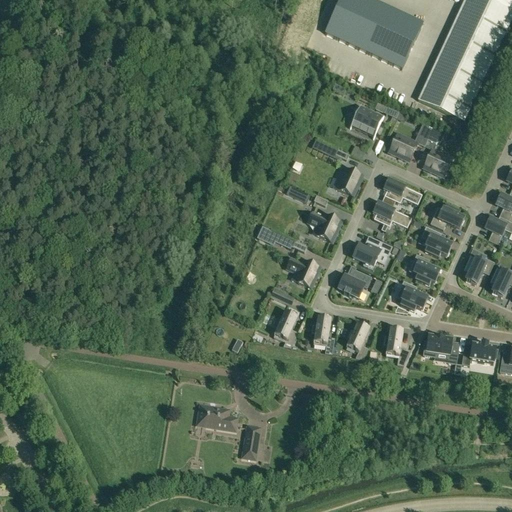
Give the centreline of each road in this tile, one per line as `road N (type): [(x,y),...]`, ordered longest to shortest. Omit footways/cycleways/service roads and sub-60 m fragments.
road 1 (residential): [(511,418),(11,344),(0,323)]
road 2 (residential): [(482,210),(394,171),(378,174),(323,292),(326,309),(430,326)]
